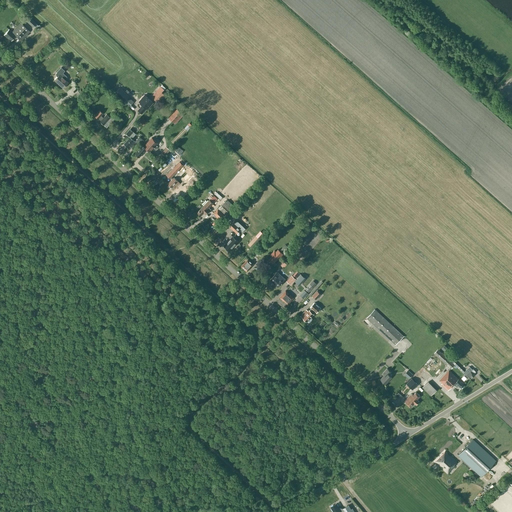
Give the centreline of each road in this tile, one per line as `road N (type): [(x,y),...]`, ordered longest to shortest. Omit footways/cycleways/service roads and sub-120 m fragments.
road 1 (track): [(0,95),(250,328),(253,344),(243,361),(185,419),(276,511)]
road 2 (unclassified): [(406,435),(0,55)]
road 3 (unclassified): [(283,511),(406,435)]
road 4 (unclassified): [(406,435),(511,371)]
